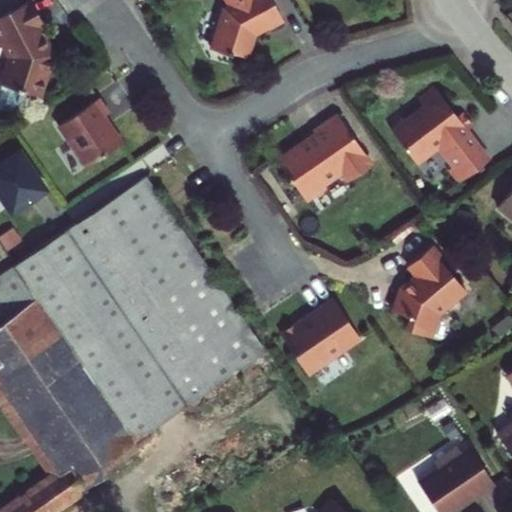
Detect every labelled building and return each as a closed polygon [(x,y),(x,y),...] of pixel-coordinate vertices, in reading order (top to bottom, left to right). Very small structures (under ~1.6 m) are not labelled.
[(42,25),(28,0),(25,0),(24,1),(0,13),(0,42),(7,56),(0,79),(0,110),(7,112),(12,109),(14,102),(22,105),(27,91),(38,95),(51,52),(38,26),(42,25)] [(0,0),(0,13),(24,1),(23,0),(0,0)] [(224,3),(211,44),(231,51),(232,48),(248,52),(256,28),(266,22),(269,24),(282,16),(273,0),(228,0),(224,3)] [(419,104),(388,127),(412,158),(432,144),(437,144),(450,162),(445,166),(455,178),(485,157),(463,127),(469,123),(459,109),(453,113),(430,83),(413,95),(419,104)] [(97,96),(56,123),(85,164),(121,140),(108,121),(106,123),(101,115),(107,110),(97,96)] [(313,130),(278,154),(306,196),(324,183),(323,181),(339,169),(344,177),(348,174),(355,176),(365,168),(367,161),(370,159),(335,109),(311,126),(313,130)] [(45,187),(18,148),(0,160),(0,194),(11,210),(45,187)] [(119,443),(170,408),(261,345),(218,283),(144,174),(51,237),(15,261),(37,295),(24,304),(119,443)] [(511,179),(492,203),(511,219),(511,179)] [(409,309),(405,320),(429,328),(438,305),(463,283),(437,250),(440,247),(431,238),(407,258),(414,267),(409,271),(406,282),(398,279),(390,301),(409,309)] [(0,271),(0,370),(5,378),(0,381),(0,402),(48,472),(0,504),(0,511),(42,511),(84,483),(81,479),(124,450),(119,443),(24,304),(37,295),(15,261),(0,271)] [(285,330),(281,333),(307,370),(359,333),(331,294),(309,310),(310,312),(293,324),(292,322),(284,328),(285,330)] [(511,412),(494,424),(511,450),(511,359),(503,365),(511,377),(511,412)] [(414,471),(440,509),(492,474),(465,435),(457,441),(454,436),(430,452),(434,457),(414,471)] [(313,509),(306,511),(359,511),(357,510),(355,511),(328,489),(316,502),(316,507),(313,509)]
